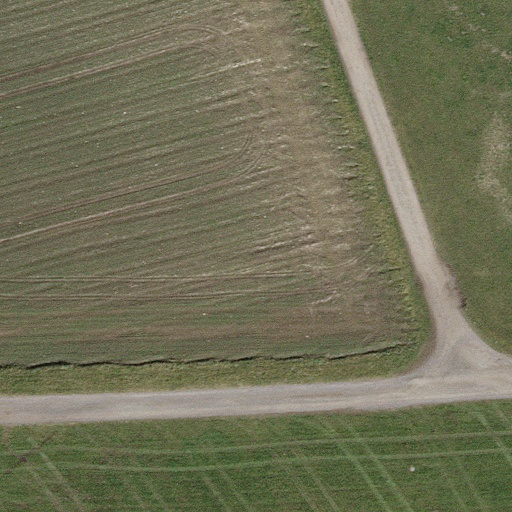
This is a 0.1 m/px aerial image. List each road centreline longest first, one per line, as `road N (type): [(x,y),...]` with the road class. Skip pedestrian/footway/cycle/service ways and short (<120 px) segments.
road 1 (track): [(476,387),(0,410)]
road 2 (track): [(337,0),(476,387),(511,385)]
